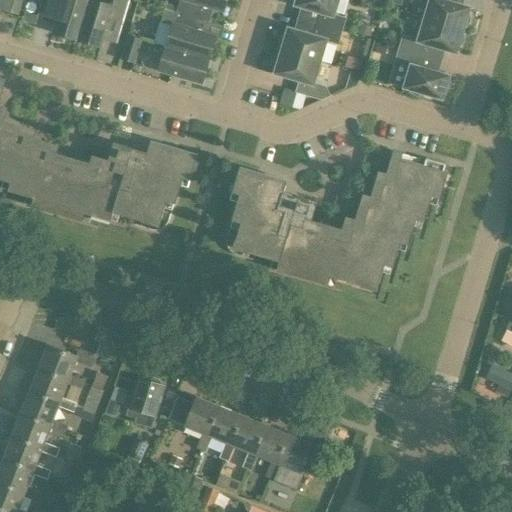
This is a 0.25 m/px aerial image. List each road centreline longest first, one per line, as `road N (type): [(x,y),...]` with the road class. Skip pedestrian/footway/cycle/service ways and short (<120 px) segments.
road 1 (tertiary): [(21,269),(259,347),(428,427)]
road 2 (residential): [(428,427),(507,164),(497,145),(462,130)]
road 3 (residential): [(225,117),(286,134),(367,103),(462,130)]
road 4 (residential): [(0,52),(225,117)]
road 5 (residential): [(462,130),(502,0)]
road 6 (residential): [(225,117),(259,0)]
